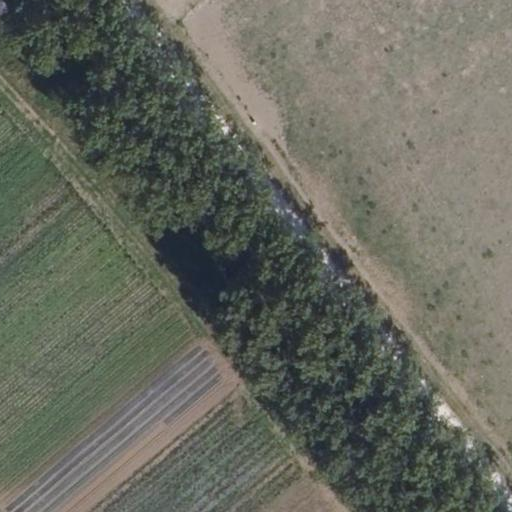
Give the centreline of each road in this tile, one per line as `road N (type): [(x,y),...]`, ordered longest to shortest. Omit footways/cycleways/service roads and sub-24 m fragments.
road 1 (track): [(511,510),(448,418),(113,0)]
road 2 (track): [(0,73),(370,511)]
